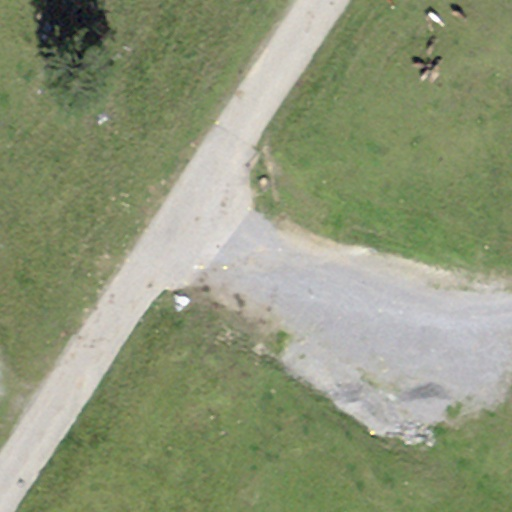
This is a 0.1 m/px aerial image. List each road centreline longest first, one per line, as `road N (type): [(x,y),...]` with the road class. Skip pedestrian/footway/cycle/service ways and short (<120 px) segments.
road 1 (track): [(324,0),(0,510)]
road 2 (track): [(511,317),(459,328),(334,307),(177,227)]
